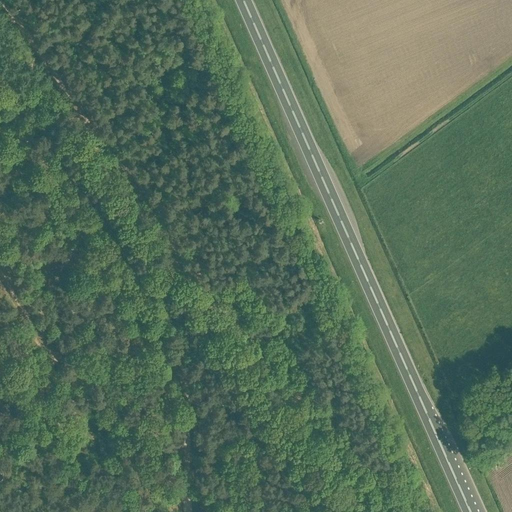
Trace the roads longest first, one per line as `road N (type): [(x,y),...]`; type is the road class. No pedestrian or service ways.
road 1 (trunk): [(470,511),(240,0)]
road 2 (track): [(7,1),(168,241),(185,384)]
road 3 (track): [(279,0),(354,175)]
road 4 (track): [(59,370),(93,371),(147,349),(185,384)]
road 5 (track): [(185,384),(189,511)]
